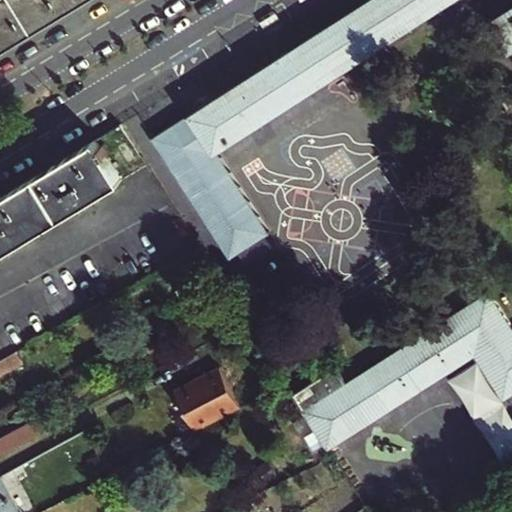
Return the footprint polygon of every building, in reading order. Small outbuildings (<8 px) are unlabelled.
[(0,0),(0,49),(81,0),(0,0)] [(454,0),(367,0),(354,8),(190,115),(216,155),(454,0)] [(511,53),(511,51),(511,7),(490,21),(511,53)] [(216,155),(190,115),(155,137),(232,259),(243,252),(266,236),(268,235),(216,155)] [(97,138),(0,197),(0,255),(122,181),(97,138)] [(273,248),(266,236),(243,252),(250,263),(273,248)] [(511,323),(492,293),(351,386),(309,414),(334,453),(480,358),(508,402),(511,399),(511,323)] [(0,363),(19,351),(12,340),(0,347),(0,363)] [(208,346),(165,372),(189,410),(232,384),(208,346)] [(340,370),(299,398),(309,414),(351,386),(340,370)] [(0,443),(71,399),(63,388),(0,427),(0,443)] [(0,511),(21,511),(0,476),(0,511)]
